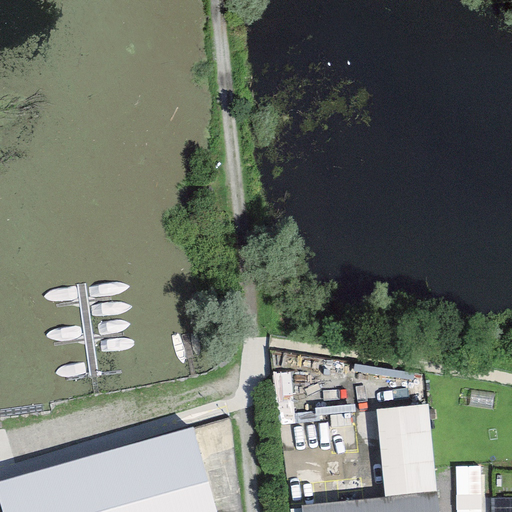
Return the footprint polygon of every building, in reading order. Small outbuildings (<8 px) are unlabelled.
[(429,405),(374,409),(382,497),(437,492),(429,405)] [(215,511),(193,429),(0,481),(0,504),(2,511),(215,511)] [(480,511),(479,467),(454,468),(455,511),(480,511)] [(438,511),(437,492),(382,497),(300,505),(300,511),(438,511)] [(511,511),(511,498),(491,498),(490,511),(511,511)]
